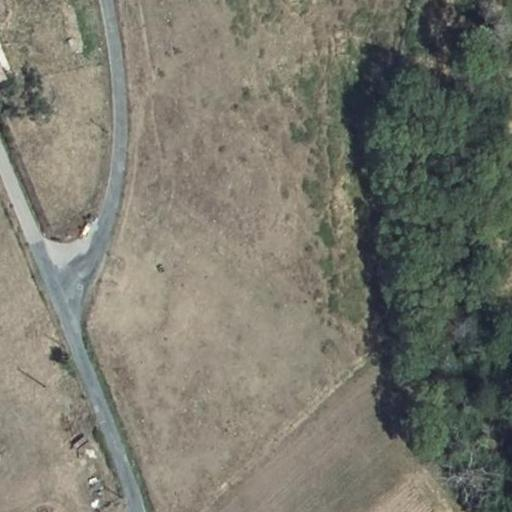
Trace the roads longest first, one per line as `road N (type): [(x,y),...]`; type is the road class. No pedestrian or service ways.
road 1 (unclassified): [(67,281),(93,250),(123,129),(104,0)]
road 2 (unclassified): [(67,281),(71,331),(138,511)]
road 3 (unclassified): [(0,154),(36,242),(67,281)]
